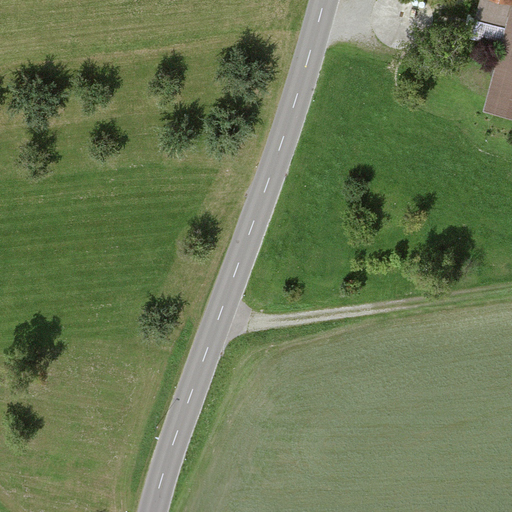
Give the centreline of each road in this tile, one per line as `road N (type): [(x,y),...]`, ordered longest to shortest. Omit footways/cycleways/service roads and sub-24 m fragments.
road 1 (tertiary): [(324,0),(155,511)]
road 2 (track): [(217,328),(511,287)]
